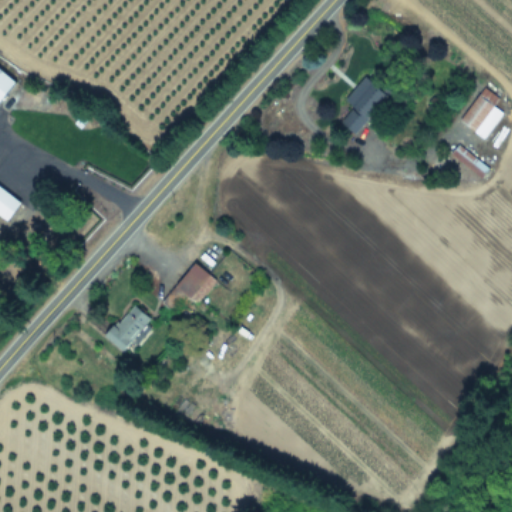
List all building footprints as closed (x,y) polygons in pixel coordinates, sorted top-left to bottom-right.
[(0,106),(18,84),(0,69),(0,106)] [(356,138),(392,99),(374,82),(338,120),(356,138)] [(500,99),(484,88),(460,121),(476,133),(500,99)] [(0,213),(10,221),(23,202),(0,185),(0,213)] [(196,304),(217,282),(197,263),(176,285),(196,304)] [(105,337),(124,353),(153,319),(133,303),(105,337)]
